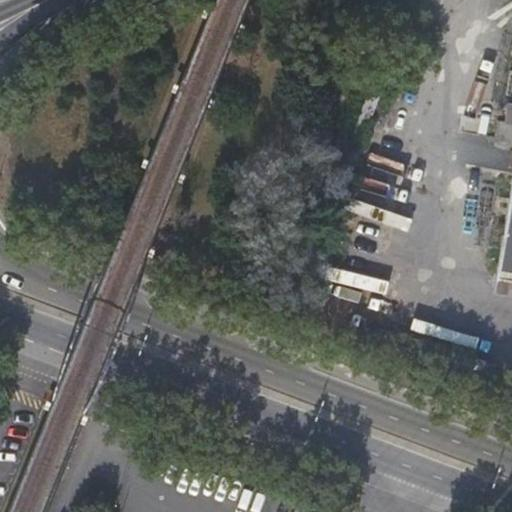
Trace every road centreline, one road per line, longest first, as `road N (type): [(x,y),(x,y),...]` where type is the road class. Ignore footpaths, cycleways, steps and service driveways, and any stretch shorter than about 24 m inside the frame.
road 1 (secondary): [(511,463),(0,264)]
road 2 (secondary): [(0,318),(511,507)]
road 3 (unknown): [(456,0),(424,220),(425,305),(448,346),(511,372)]
